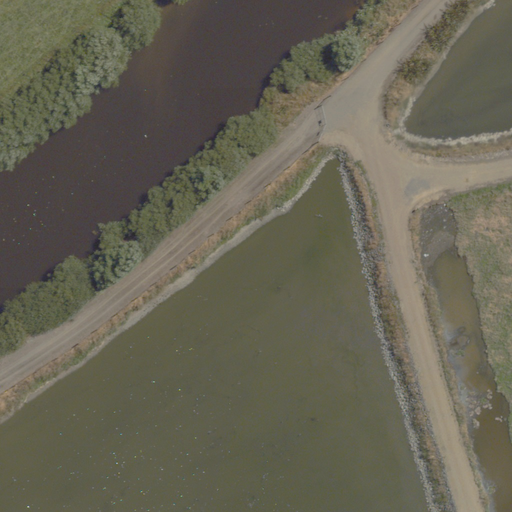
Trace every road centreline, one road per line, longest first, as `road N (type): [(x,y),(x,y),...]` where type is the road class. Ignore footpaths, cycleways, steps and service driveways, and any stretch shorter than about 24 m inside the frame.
road 1 (track): [(0,375),(140,278),(318,121),(354,110),(371,73),(442,0)]
road 2 (track): [(511,167),(397,180),(401,267),(473,511)]
